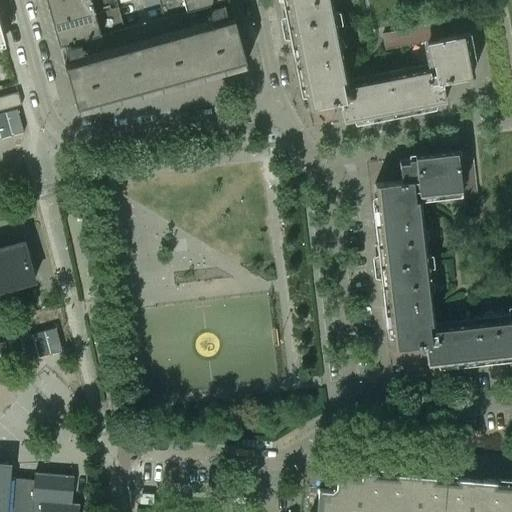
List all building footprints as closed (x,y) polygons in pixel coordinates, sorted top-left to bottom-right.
[(244,59),(227,0),(45,0),(64,65),(75,106),(244,59)] [(330,0),(286,0),(288,5),(282,6),(284,15),(290,48),(296,47),(300,67),(336,60),(342,58),(334,15),(330,0)] [(346,83),(347,88),(348,92),(343,93),(348,120),(445,101),(441,80),(472,74),(461,18),(381,34),(384,49),(427,40),(434,75),(430,76),(428,67),(346,83)] [(336,60),(300,67),(308,107),(339,101),(343,121),(348,120),(343,93),(336,60)] [(17,91),(0,95),(0,109),(11,107),(21,104),(17,91)] [(16,108),(0,112),(0,138),(23,132),(16,108)] [(400,180),(374,183),(379,222),(415,218),(412,186),(417,185),(418,194),(438,192),(438,197),(460,194),(461,202),(476,200),(470,151),(398,159),(400,180)] [(415,218),(379,222),(381,243),(375,244),(379,277),(380,287),(386,286),(388,304),(383,305),(383,306),(425,302),(431,301),(421,218),(416,219),(415,218)] [(0,289),(33,280),(22,241),(0,247),(0,289)] [(428,330),(425,302),(383,306),(385,327),(390,327),(393,347),(424,343),(427,364),(477,358),(473,321),(433,326),(433,330),(428,330)] [(511,311),(472,315),(473,321),(477,358),(497,356),(498,362),(511,360),(511,311)] [(55,326),(0,341),(0,367),(61,350),(55,326)] [(77,511),(78,504),(80,504),(80,502),(70,502),(71,476),(73,476),(73,474),(34,472),(33,479),(7,477),(7,476),(11,476),(12,466),(8,465),(8,464),(0,463),(0,511),(77,511)] [(380,511),(384,471),(360,469),(360,475),(336,473),(335,485),(333,487),(332,485),(331,486),(332,487),(331,489),(318,488),(316,511),(310,511),(380,511)] [(442,511),(445,476),(384,471),(380,511),(442,511)] [(503,511),(506,481),(445,476),(442,511),(503,511)] [(511,511),(511,481),(506,481),(503,511),(511,511)] [(141,493),(140,502),(152,503),(152,494),(141,493)]
